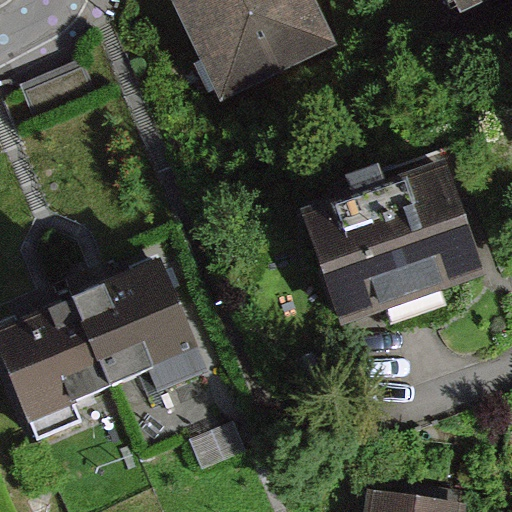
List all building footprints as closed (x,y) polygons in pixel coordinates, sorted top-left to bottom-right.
[(326,49),(304,0),(171,0),(213,97),(326,49)] [(455,0),(460,9),(480,0),(455,0)] [(446,157),(301,206),(341,324),(486,275),(446,157)] [(76,294),(109,377),(149,361),(157,382),(201,365),(159,261),(76,294)] [(64,395),(109,377),(76,294),(0,324),(0,354),(33,437),(74,421),(64,395)] [(457,511),(458,499),(370,492),(367,511),(457,511)]
